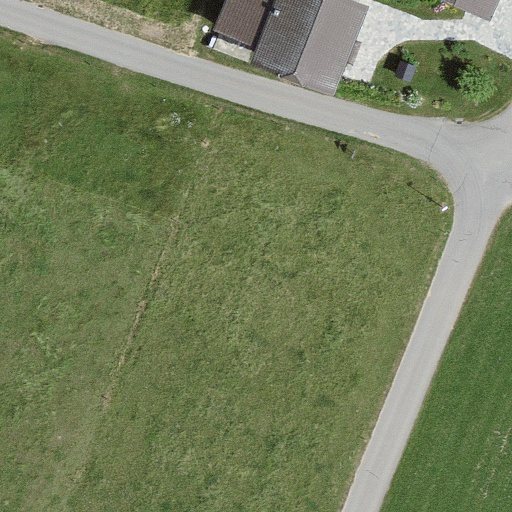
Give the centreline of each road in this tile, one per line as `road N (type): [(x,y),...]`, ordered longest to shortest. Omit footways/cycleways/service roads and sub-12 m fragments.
road 1 (residential): [(0,16),(503,159)]
road 2 (residential): [(361,511),(503,159)]
